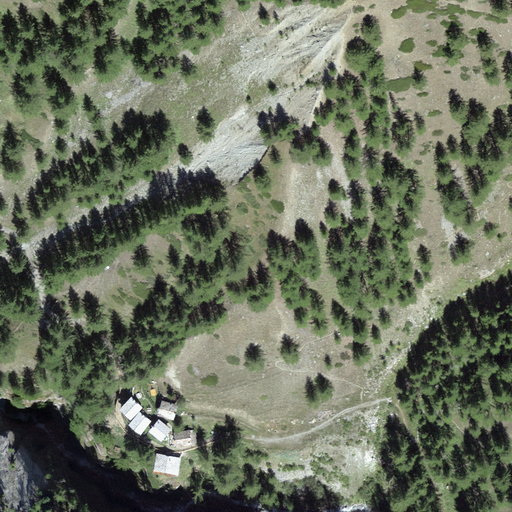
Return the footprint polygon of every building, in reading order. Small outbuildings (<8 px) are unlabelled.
[(139,409),(128,398),(116,410),(127,421),(139,409)] [(176,408),(159,403),(155,417),(172,422),(176,408)] [(148,424),(137,413),(126,426),(137,436),(148,424)] [(168,431),(156,421),(146,433),(158,443),(168,431)] [(189,432),(172,433),(174,448),(190,447),(189,432)] [(178,460),(154,456),(151,473),(175,477),(178,460)]
